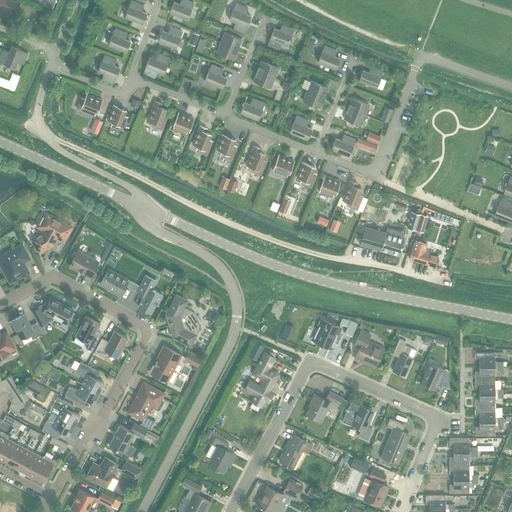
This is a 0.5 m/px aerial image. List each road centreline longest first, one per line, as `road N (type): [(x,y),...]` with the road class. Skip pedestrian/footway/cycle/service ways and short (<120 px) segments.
road 1 (residential): [(399,511),(435,419),(315,362),(305,367),(230,511)]
road 2 (secondary): [(511,320),(282,269),(141,206)]
road 3 (unclassified): [(140,511),(237,317),(221,266),(153,228),(141,206)]
road 4 (residential): [(0,309),(52,279),(144,325),(147,338),(111,408),(88,429),(51,502)]
road 5 (residential): [(316,151),(372,167),(420,55),(511,86)]
road 6 (unclassified): [(141,206),(139,193),(46,137),(38,106),(49,67)]
road 7 (secondary): [(141,206),(0,142)]
